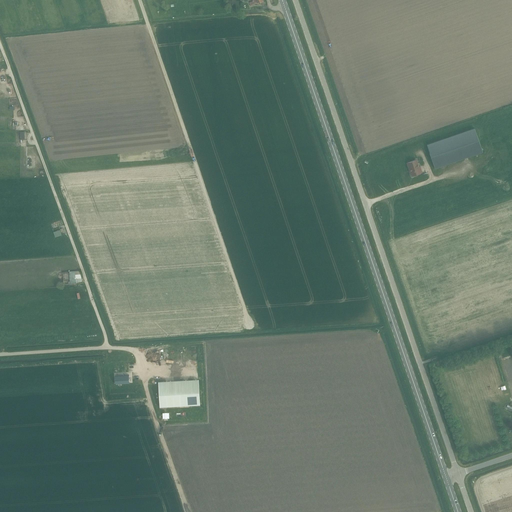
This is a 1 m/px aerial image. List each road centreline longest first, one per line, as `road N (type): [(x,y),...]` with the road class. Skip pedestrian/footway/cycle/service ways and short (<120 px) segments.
road 1 (primary): [(446,477),(282,0)]
road 2 (unclassified): [(457,474),(295,0)]
road 3 (track): [(248,321),(139,0)]
road 4 (track): [(106,348),(0,44)]
road 5 (track): [(187,511),(144,384)]
road 6 (unclassified): [(0,354),(129,348)]
